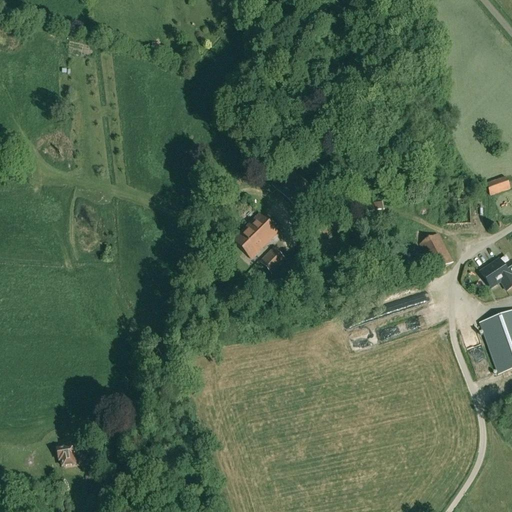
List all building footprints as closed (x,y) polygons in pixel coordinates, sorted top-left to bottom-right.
[(297,212),(315,195),(289,169),(272,186),(297,212)] [(505,178),(486,185),(490,197),(509,190),(505,178)] [(360,220),(381,219),(380,204),(359,205),(360,220)] [(259,215),(232,242),(250,260),(277,233),(259,215)] [(452,264),(438,236),(419,245),(434,273),(452,264)] [(273,249),(259,263),(272,275),(285,261),(273,249)] [(498,261),(480,274),(490,289),(509,277),(498,261)] [(511,370),(511,312),(479,325),(497,375),(511,370)] [(62,468),(74,466),(74,462),(86,460),(84,453),(78,454),(77,445),(66,447),(66,449),(57,450),(59,462),(61,461),(62,468)]
